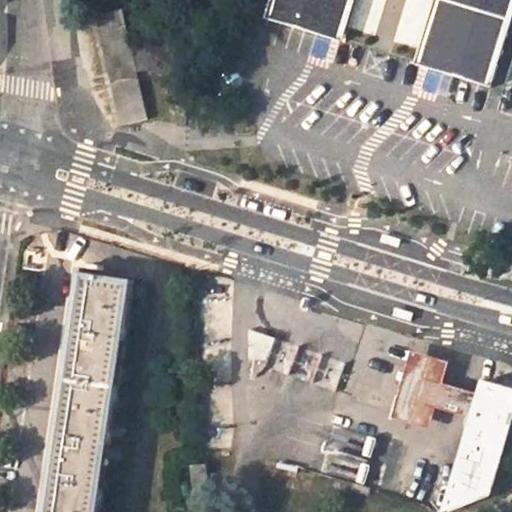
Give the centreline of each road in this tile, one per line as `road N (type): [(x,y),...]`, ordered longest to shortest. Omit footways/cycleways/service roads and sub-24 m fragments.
road 1 (secondary): [(3,176),(511,328)]
road 2 (secondary): [(511,293),(12,143)]
road 3 (unknown): [(255,392),(427,436),(436,428),(466,315)]
road 4 (unknown): [(253,306),(367,348),(371,361),(355,421)]
road 5 (residential): [(12,143),(28,0)]
road 6 (unknown): [(255,392),(257,253)]
road 7 (unknown): [(261,511),(255,392)]
